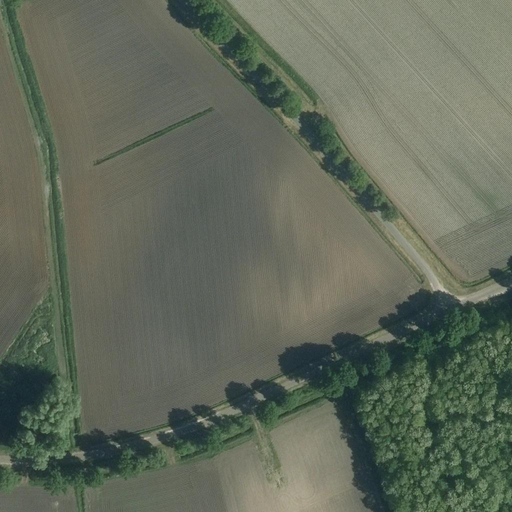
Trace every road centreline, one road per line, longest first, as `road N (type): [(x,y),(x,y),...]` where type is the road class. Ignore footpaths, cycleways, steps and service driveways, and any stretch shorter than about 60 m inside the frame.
road 1 (unclassified): [(0,459),(91,455),(166,436),(447,309)]
road 2 (unclassified): [(447,309),(422,264),(184,0)]
